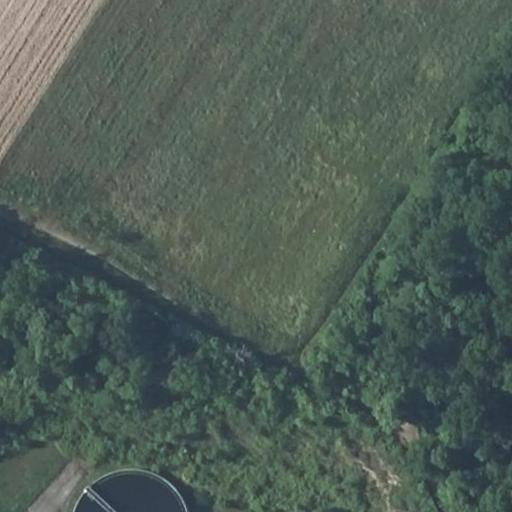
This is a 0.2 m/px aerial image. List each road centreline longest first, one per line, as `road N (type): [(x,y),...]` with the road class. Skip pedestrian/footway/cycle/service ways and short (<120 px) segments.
road 1 (track): [(0,212),(294,369)]
road 2 (track): [(294,369),(392,424),(452,511)]
